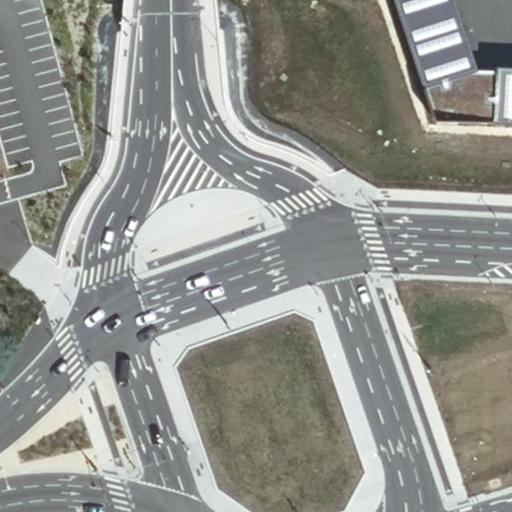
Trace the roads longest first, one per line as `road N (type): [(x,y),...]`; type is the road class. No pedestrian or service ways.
road 1 (tertiary): [(168,22),(145,158),(108,255),(125,320)]
road 2 (tertiary): [(327,244),(302,200),(211,145),(195,125),(168,22)]
road 3 (secondary): [(413,511),(389,414),(327,244)]
road 4 (primary): [(327,244),(125,320)]
road 5 (secondary): [(125,320),(185,511)]
road 6 (primary): [(511,247),(327,244)]
road 7 (primary): [(125,320),(74,352),(0,435)]
road 8 (primary): [(0,502),(74,493),(142,511)]
